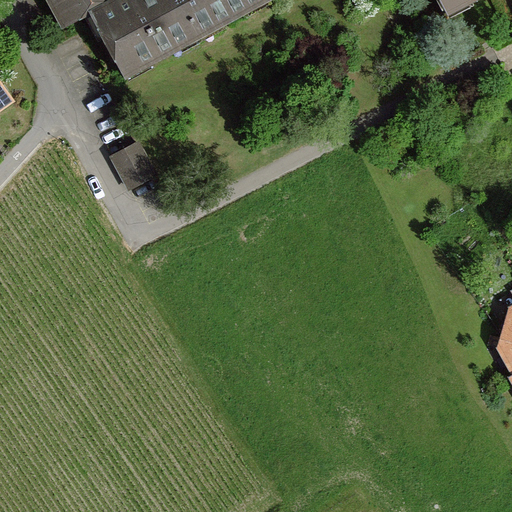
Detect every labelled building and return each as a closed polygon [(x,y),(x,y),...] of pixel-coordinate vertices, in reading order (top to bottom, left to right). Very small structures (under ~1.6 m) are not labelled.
[(49,0),(63,23),(89,9),(125,76),(265,0),(49,0)] [(486,0),(446,0),(454,16),(486,0)] [(0,108),(12,101),(0,83),(0,108)] [(117,154),(137,187),(164,170),(144,137),(117,154)] [(511,315),(503,348),(511,364),(511,315)]
